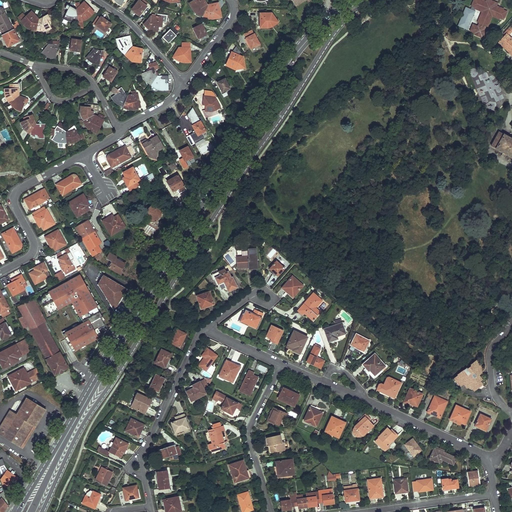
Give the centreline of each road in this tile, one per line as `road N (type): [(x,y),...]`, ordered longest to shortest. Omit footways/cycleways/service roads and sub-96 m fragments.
road 1 (primary): [(60,446),(273,81),(319,25),(354,0)]
road 2 (residential): [(281,364),(480,452),(491,474)]
road 3 (residential): [(0,271),(34,245),(15,191),(84,152)]
road 4 (residential): [(281,364),(247,435),(271,511)]
road 5 (residential): [(140,456),(204,329)]
road 6 (residential): [(356,511),(494,492)]
